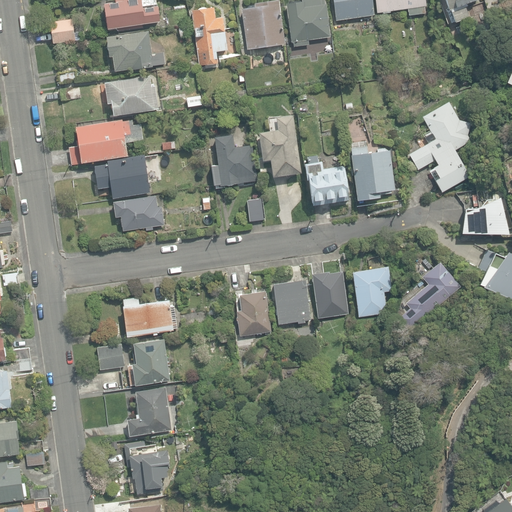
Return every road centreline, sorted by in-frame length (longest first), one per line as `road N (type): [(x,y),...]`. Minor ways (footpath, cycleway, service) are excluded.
road 1 (residential): [(402,220),(45,271)]
road 2 (residential): [(8,0),(45,271)]
road 3 (residential): [(45,271),(77,511)]
